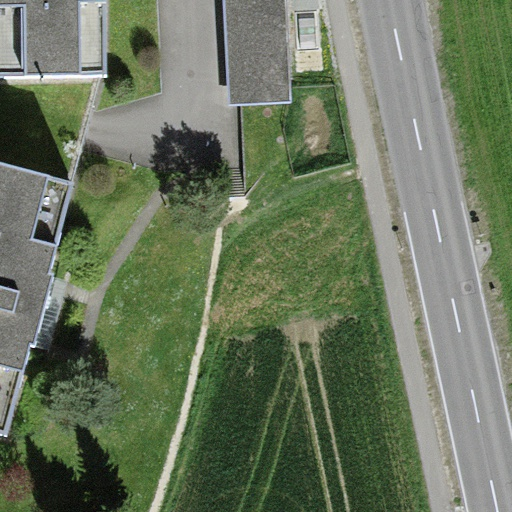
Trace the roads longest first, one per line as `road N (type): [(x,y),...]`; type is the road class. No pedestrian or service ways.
road 1 (secondary): [(391,0),(500,511)]
road 2 (residential): [(209,0),(227,170)]
